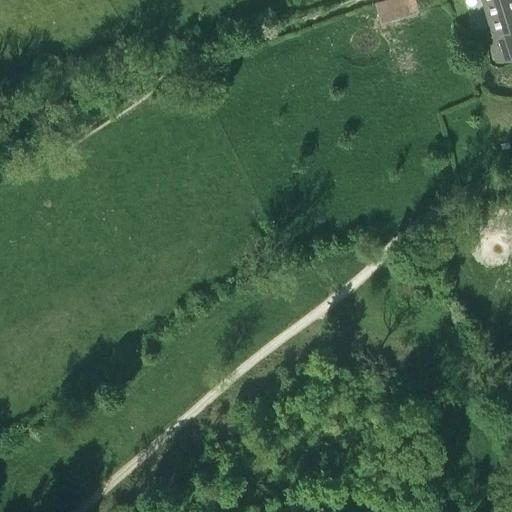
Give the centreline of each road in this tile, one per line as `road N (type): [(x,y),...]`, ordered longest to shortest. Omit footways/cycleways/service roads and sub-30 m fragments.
road 1 (track): [(511,182),(458,201),(409,232),(78,511)]
road 2 (track): [(0,131),(98,83),(354,2)]
